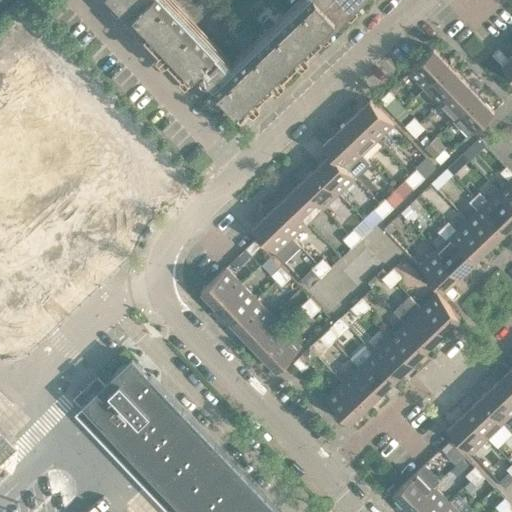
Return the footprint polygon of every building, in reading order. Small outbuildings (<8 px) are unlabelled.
[(207,79),(208,79),(209,78),(211,76),(216,82),(214,84),(241,112),(250,103),(248,101),(256,94),(257,96),(274,80),(273,78),(280,71),(282,73),(299,57),(297,55),(305,48),(306,49),(323,34),(321,31),(328,24),(330,25),(347,9),(345,7),(353,0),(355,2),(356,0),(302,0),(232,67),(168,0),(120,0),(124,4),(122,5),(138,22),(139,20),(147,28),(144,30),(160,47),(162,46),(169,53),(167,55),(183,72),(185,70),(189,75),(198,66),(202,70),(201,71),(200,72),(200,73),(200,74),(200,76),(200,77),(201,77),(202,79),(203,79),(205,79),(206,80),(207,79)] [(42,43),(0,82),(0,105),(14,92),(23,100),(29,95),(39,106),(42,104),(108,173),(104,176),(108,179),(63,223),(38,197),(3,231),(24,252),(0,274),(0,326),(16,344),(52,311),(49,305),(95,262),(90,258),(172,180),(42,43)] [(408,71),(423,87),(448,63),(433,47),(408,71)] [(511,74),(511,53),(508,57),(498,47),(492,53),(511,74)] [(463,79),(448,63),(423,87),(438,102),(463,79)] [(438,102),(453,118),(478,94),(463,79),(438,102)] [(384,104),(393,95),(388,90),(379,98),(384,104)] [(468,134),(493,110),(478,94),(453,118),(468,134)] [(403,106),(393,95),(384,104),(394,114),(403,106)] [(393,123),(370,98),(353,113),(377,138),(393,123)] [(400,120),(409,111),(403,106),(394,114),(400,120)] [(362,153),(377,138),(353,113),(338,128),(362,153)] [(409,130),(418,121),(413,116),(404,124),(409,130)] [(424,127),(418,121),(409,130),(415,135),(424,127)] [(346,168),(362,153),(338,128),(322,144),(330,152),(346,168)] [(420,140),(424,145),(430,140),(425,135),(420,140)] [(484,154),(489,149),(484,144),(479,148),(484,154)] [(434,156),(440,162),(449,153),(443,148),(434,156)] [(330,152),(315,167),(339,192),(355,176),(346,168),(330,152)] [(462,152),(446,167),(453,174),(469,159),(462,152)] [(508,179),(497,189),(511,204),(511,172),(505,165),(499,170),(508,179)] [(323,207),(339,192),(315,167),(299,182),(323,207)] [(416,167),(410,173),(419,182),(424,176),(416,167)] [(453,174),(446,167),(431,182),(438,189),(453,174)] [(413,187),(419,182),(410,173),(405,178),(413,187)] [(307,221),(323,207),(299,182),(283,196),(307,221)] [(505,229),(511,222),(511,204),(497,189),(487,199),(479,190),(473,195),(505,229)] [(477,209),(466,219),(490,244),(505,229),(473,195),(468,200),(477,209)] [(283,196),(268,211),(292,236),(307,221),(283,196)] [(384,197),(379,202),(387,211),(393,206),(384,197)] [(387,211),(379,202),(373,208),(382,217),(387,211)] [(408,205),(401,212),(407,219),(414,212),(408,205)] [(275,252),(292,236),(268,211),(252,227),(275,252)] [(474,259),(476,257),(490,244),(466,219),(456,229),(447,220),(442,225),(474,259)] [(389,223),(384,227),(389,233),(394,228),(389,223)] [(459,274),(474,259),(442,225),(437,230),(445,239),(435,249),(459,274)] [(353,227),(347,232),(356,241),(362,236),(353,227)] [(356,241),(347,232),(342,237),(351,246),(356,241)] [(245,247),(251,252),(260,244),(254,238),(245,247)] [(245,247),(230,261),(236,268),(251,254),(245,247)] [(459,293),(449,283),(459,274),(435,249),(419,264),(452,299),(459,293)] [(322,257),(316,262),(325,271),(330,266),(322,257)] [(325,271),(316,262),(311,267),(319,276),(325,271)] [(270,273),(276,278),(285,270),(279,264),(270,273)] [(200,289),(201,290),(216,305),(241,282),(225,266),(200,289)] [(392,266),(387,271),(395,280),(401,275),(392,266)] [(285,270),(276,278),(281,284),(290,275),(285,270)] [(390,286),(395,280),(387,271),(381,277),(390,286)] [(216,305),(231,321),(256,297),(241,282),(216,305)] [(420,306),(443,331),(460,316),(436,291),(420,306)] [(300,304),(305,310),(314,301),(309,296),(300,304)] [(361,296),(355,301),(364,310),(369,305),(361,296)] [(256,297),(231,321),(246,337),(270,313),(256,297)] [(320,307),(314,301),(305,310),(311,315),(320,307)] [(350,306),(358,315),(364,310),(355,301),(350,306)] [(428,346),(443,331),(420,306),(404,321),(428,346)] [(246,337),(260,352),(285,329),(270,313),(246,337)] [(412,361),(428,346),(404,321),(388,336),(412,361)] [(330,326),(324,331),(333,340),(338,335),(330,326)] [(276,369),(301,345),(285,329),(260,352),(276,369)] [(319,336),(327,345),(333,340),(324,331),(319,336)] [(388,336),(373,351),(397,376),(412,361),(388,336)] [(397,376),(373,351),(357,366),(381,391),(397,376)] [(127,361),(124,361),(121,363),(118,365),(115,368),(113,371),(112,374),(85,401),(85,402),(75,412),(170,511),(279,511),(132,356),(127,361)] [(307,365),(298,356),(292,361),(301,370),(307,365)] [(357,366),(342,381),(365,406),(381,391),(357,366)] [(511,368),(510,367),(495,382),(511,399),(511,368)] [(349,421),(365,406),(342,381),(325,396),(349,421)] [(479,397),(503,421),(511,412),(511,399),(495,382),(479,397)] [(487,436),(503,421),(479,397),(463,411),(487,436)] [(447,427),(471,452),(487,436),(463,411),(447,427)] [(0,454),(12,442),(0,429),(0,454)] [(449,439),(447,440),(440,447),(445,453),(454,444),(449,439)] [(424,463),(393,492),(408,508),(433,484),(439,479),(424,463)] [(470,479),(479,470),(474,465),(465,473),(470,479)] [(484,476),(479,470),(470,479),(475,484),(484,476)] [(435,511),(448,500),(433,484),(408,508),(412,511),(435,511)] [(495,505),(500,510),(509,502),(504,496),(495,505)] [(459,511),(448,500),(435,511),(459,511)] [(511,504),(509,502),(500,510),(501,511),(508,511),(511,509),(511,504)]
